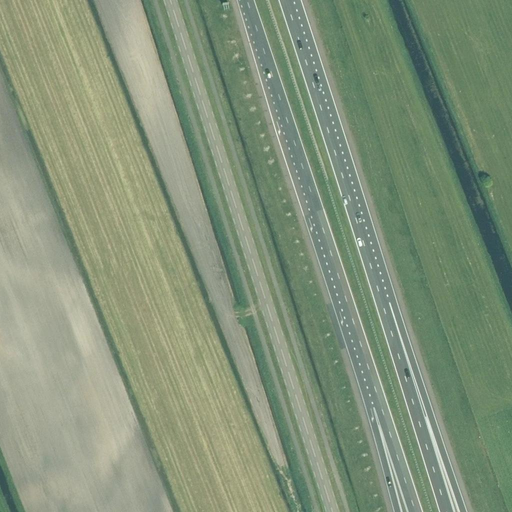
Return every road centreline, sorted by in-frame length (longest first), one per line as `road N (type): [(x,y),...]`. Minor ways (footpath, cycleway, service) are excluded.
road 1 (tertiary): [(331,511),(169,0)]
road 2 (motorway): [(246,0),(380,406)]
road 3 (motorway): [(381,302),(286,0)]
road 4 (motorway): [(463,511),(410,354),(381,302)]
road 5 (motorway): [(446,511),(381,302)]
